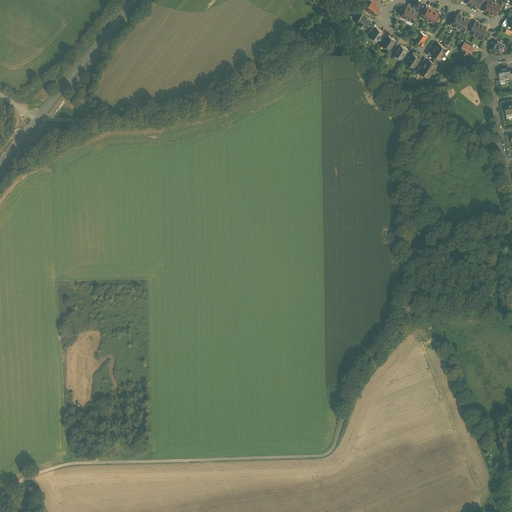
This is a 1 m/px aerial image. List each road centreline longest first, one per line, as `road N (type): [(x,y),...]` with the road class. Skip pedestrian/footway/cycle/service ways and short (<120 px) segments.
road 1 (track): [(511,310),(414,303),(359,376),(324,455),(75,463),(24,479),(0,499)]
road 2 (residential): [(357,0),(245,88),(191,111),(139,122),(39,114)]
road 3 (primary): [(133,0),(39,114)]
road 4 (residential): [(511,188),(488,62)]
road 5 (residential): [(399,0),(383,23),(423,52),(450,10)]
